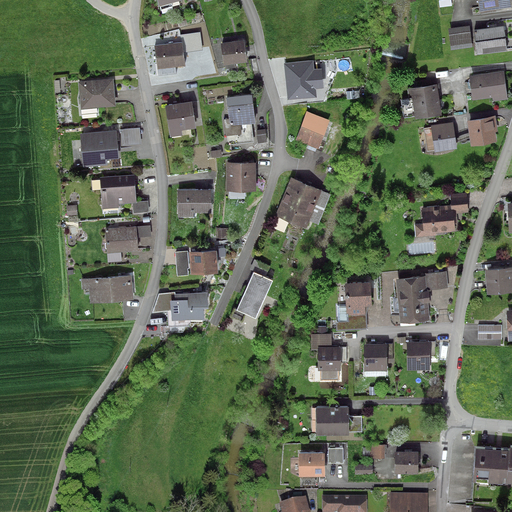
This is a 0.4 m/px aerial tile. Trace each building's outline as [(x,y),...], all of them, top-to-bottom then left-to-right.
[(479,0),(480,8),(509,5),(508,0),(479,0)] [(504,48),(501,27),(475,30),(478,51),(504,48)] [(247,59),(245,40),(225,43),(227,62),(247,59)] [(182,43),(157,46),(160,65),(184,62),(182,43)] [(314,60),(284,63),(288,99),(317,96),(317,88),(324,88),(322,68),(315,68),(314,60)] [(505,93),(502,71),(470,76),(473,97),(505,93)] [(114,104),(112,79),(80,82),(82,106),(114,104)] [(439,111),(434,84),(411,88),(415,115),(439,111)] [(255,120),(251,95),(229,98),(232,122),(255,120)] [(195,124),(192,102),(169,105),(173,133),(182,132),(181,126),(195,124)] [(325,120),(306,113),(298,138),(316,145),(325,120)] [(491,117),(468,120),(471,142),(494,139),(491,117)] [(454,145),(450,123),(432,126),(436,148),(454,145)] [(140,127),(122,129),(123,145),(141,143),(140,127)] [(266,128),(257,130),(259,142),(268,141),(266,128)] [(118,155),(116,131),(83,134),(86,164),(106,162),(106,156),(118,155)] [(212,149),(213,157),(223,156),(222,148),(212,149)] [(256,163),(229,163),(229,188),(255,188),(256,163)] [(135,200),(134,176),(103,177),(105,206),(118,205),(118,201),(135,200)] [(318,190),(290,179),(277,213),(305,224),(318,190)] [(211,210),(211,190),(181,190),(181,214),(192,214),(191,210),(211,210)] [(463,194),(452,195),(453,210),(464,210),(463,194)] [(450,207),(423,209),(424,224),(416,225),(417,235),(433,234),(433,230),(451,228),(450,207)] [(137,249),(136,227),(107,229),(108,250),(137,249)] [(218,269),(216,250),(191,252),(193,271),(218,269)] [(511,267),(486,270),(488,290),(511,288),(511,267)] [(270,279),(253,272),(237,308),(254,315),(270,279)] [(445,285),(444,272),(427,274),(428,287),(445,285)] [(132,297),(131,276),(86,279),(87,287),(92,286),(93,299),(132,297)] [(423,276),(397,279),(401,320),(427,318),(423,276)] [(367,283),(346,284),(347,313),(362,312),(362,303),(368,303),(367,283)] [(175,317),(205,316),(204,303),(209,303),(209,292),(176,294),(177,301),(174,301),(175,317)] [(499,326),(479,326),(479,336),(499,337),(499,326)] [(427,342),(408,342),(408,368),(427,367),(427,342)] [(384,344),(364,344),(365,368),(384,368),(384,344)] [(337,347),(318,347),(319,368),(337,368),(337,347)] [(345,407),(316,407),(316,431),(346,431),(345,407)] [(383,445),(371,445),(371,456),(383,456),(383,445)] [(510,450),(475,448),(473,479),(504,481),(504,479),(511,479),(511,446),(510,447),(510,450)] [(341,449),(329,449),(329,461),(341,461),(341,449)] [(415,452),(395,452),(395,471),(415,471),(415,452)] [(322,453),(299,453),(299,473),(322,473),(322,453)] [(424,511),(425,497),(391,497),(390,511),(424,511)] [(363,511),(364,500),(323,499),(322,511),(363,511)] [(305,511),(303,501),(280,508),(280,511),(305,511)]
